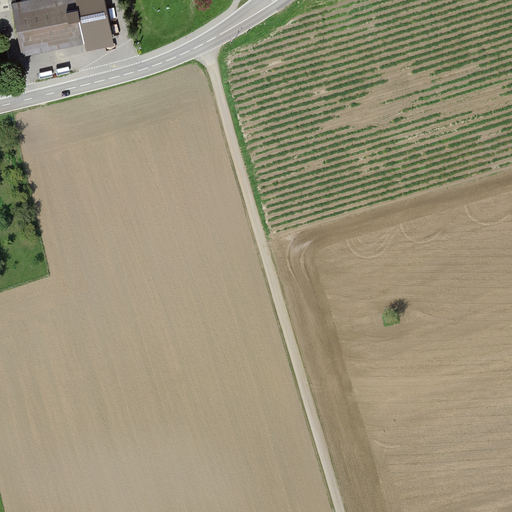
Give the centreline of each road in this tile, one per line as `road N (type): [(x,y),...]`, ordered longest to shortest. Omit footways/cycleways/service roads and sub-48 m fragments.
road 1 (track): [(202,43),(340,511)]
road 2 (tertiary): [(0,106),(135,73),(271,0)]
